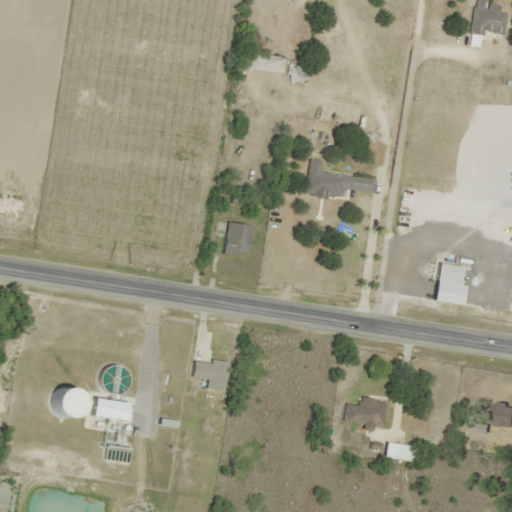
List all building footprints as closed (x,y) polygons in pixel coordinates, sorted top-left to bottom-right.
[(504,8),(472,3),(466,45),(477,47),(479,32),(500,35),(504,8)] [(303,76),(304,60),(234,53),(233,69),(303,76)] [(317,172),(318,161),(306,159),(301,195),(339,199),(340,190),(370,193),(372,179),(317,172)] [(242,259),(249,227),(225,222),(218,253),(242,259)] [(453,284),(456,268),(434,264),(431,279),(453,284)] [(220,392),(224,363),(191,359),(188,378),(203,380),(202,389),(220,392)] [(48,405),(48,400),(50,396),(53,392),(57,389),(62,387),(67,388),(72,390),(75,394),(78,398),(78,403),(77,408),(75,413),(71,416),(66,418),(61,418),(57,416),(53,414),(50,410),(48,405)] [(91,398),(125,403),(122,421),(88,416),(91,398)] [(341,422),(361,424),(361,426),(380,428),(382,401),(357,399),(357,405),(342,404),(341,422)] [(511,427),(511,407),(511,404),(489,404),(488,426),(511,427)]
